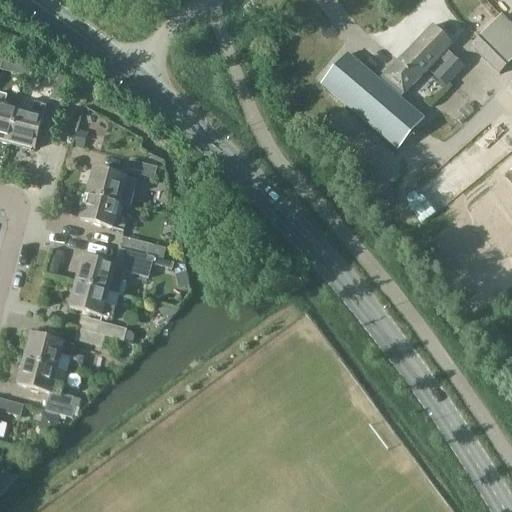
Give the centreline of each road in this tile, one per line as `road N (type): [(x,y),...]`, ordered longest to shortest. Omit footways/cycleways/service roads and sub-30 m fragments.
road 1 (secondary): [(505,511),(417,373),(300,231),(129,74)]
road 2 (secondary): [(129,74),(29,0)]
